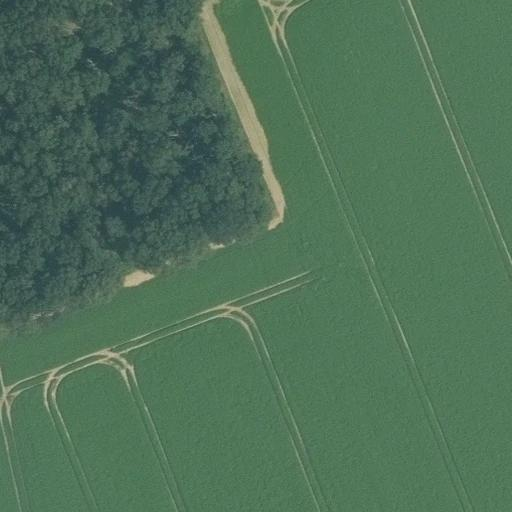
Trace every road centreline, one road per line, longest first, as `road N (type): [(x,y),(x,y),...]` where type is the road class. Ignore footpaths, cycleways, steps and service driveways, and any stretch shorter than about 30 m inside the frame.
road 1 (track): [(283,222),(0,325)]
road 2 (unclassified): [(0,62),(123,0)]
